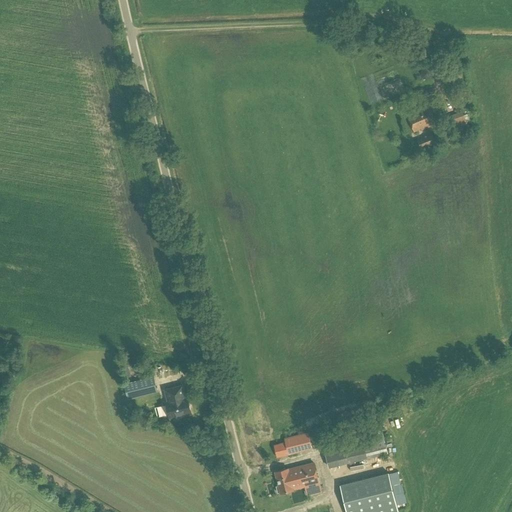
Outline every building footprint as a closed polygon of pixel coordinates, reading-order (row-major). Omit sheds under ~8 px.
[(415,133),(437,124),(430,105),(407,114),(415,133)] [(449,130),(467,123),(462,111),(445,118),(449,130)] [(421,149),(436,143),(432,134),(417,139),(421,149)] [(138,411),(135,398),(158,392),(154,376),(124,384),(127,399),(124,400),(127,413),(138,411)] [(182,386),(165,390),(168,402),(166,402),(170,419),(173,418),(174,420),(179,419),(179,417),(191,414),(187,397),(185,398),(182,386)] [(285,443),(272,446),(275,459),(283,457),(312,449),(308,432),(284,438),(285,443)] [(323,448),(324,448),(328,468),(388,453),(383,433),(323,448)] [(288,469),(276,472),(279,486),(276,486),(278,493),(281,493),(293,490),(293,489),(318,483),(313,464),(288,470),(288,469)] [(340,485),(346,511),(398,511),(389,473),(340,485)]
